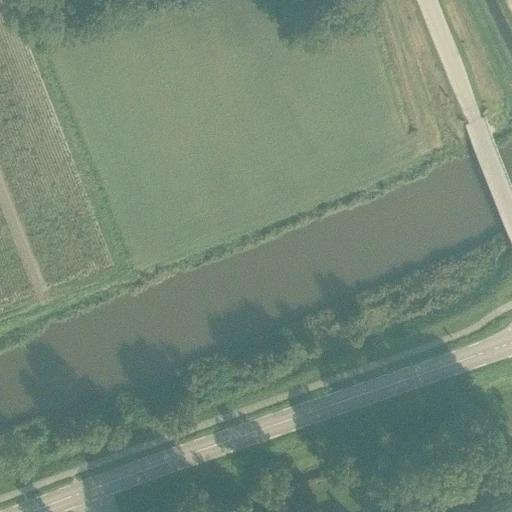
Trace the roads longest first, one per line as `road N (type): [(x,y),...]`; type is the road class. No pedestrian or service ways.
road 1 (tertiary): [(511,341),(32,511)]
road 2 (unclassified): [(511,211),(427,0)]
